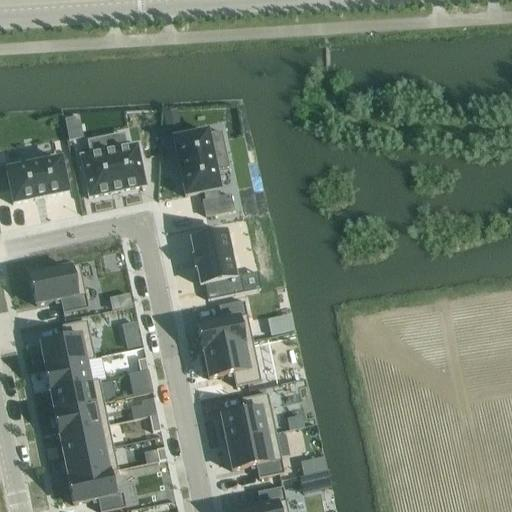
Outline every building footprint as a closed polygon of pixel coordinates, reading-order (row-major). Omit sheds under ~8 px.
[(166,113),(164,114),(168,133),(179,130),(175,113),(175,112),(166,113)] [(68,120),(64,121),(68,142),(82,139),(78,119),(78,118),(68,120)] [(206,133),(172,140),(184,198),(204,194),(205,202),(202,202),(205,218),(231,213),(233,212),(230,197),(217,199),(215,192),(219,191),(215,171),(228,168),(220,133),(207,136),(206,133)] [(81,157),(79,157),(80,159),(88,197),(88,198),(88,200),(90,199),(143,188),(145,188),(145,186),(144,186),(137,147),(137,145),(135,145),(135,146),(108,151),(106,138),(88,142),(91,155),(82,157),(81,157)] [(6,165),(0,166),(0,196),(9,195),(11,205),(66,194),(59,160),(55,161),(7,170),(6,165)] [(225,234),(190,241),(194,258),(192,259),(194,270),(196,270),(199,287),(204,286),(207,301),(244,294),(260,291),(260,290),(244,293),(241,277),(234,278),(225,234)] [(79,266),(29,277),(35,307),(60,302),(62,315),(88,309),(79,266)] [(129,296),(117,298),(120,310),(132,308),(129,296)] [(221,321),(196,326),(202,353),(252,343),(252,342),(243,303),(218,308),(221,321)] [(64,340),(39,345),(44,370),(94,360),(94,359),(86,322),(61,327),(64,340)] [(135,324),(122,327),(127,349),(140,347),(135,324)] [(203,358),(199,359),(202,375),(206,374),(208,380),(232,375),(235,388),(260,383),(252,343),(202,353),(203,358)] [(94,360),(44,370),(49,392),(99,382),(99,381),(105,380),(104,374),(101,359),(94,361),(94,360)] [(145,360),(137,362),(140,373),(147,372),(145,360)] [(147,372),(140,373),(142,385),(150,384),(147,372)] [(99,382),(49,392),(54,415),(103,404),(99,384),(99,382)] [(244,413),(220,418),(225,445),(273,435),(276,435),(270,409),(268,395),(241,400),(244,413)] [(153,401),(146,402),(149,418),(157,416),(153,401)] [(103,404),(54,415),(58,437),(108,427),(103,404)] [(157,416),(149,418),(152,434),(160,432),(157,416)] [(108,427),(58,437),(63,459),(113,449),(108,427)] [(273,435),(225,445),(231,472),(255,467),(258,480),(283,475),(275,436),(276,435),(273,435)] [(113,449),(63,459),(68,482),(117,471),(113,449)] [(163,449),(156,451),(158,463),(166,461),(163,449)] [(117,471),(68,482),(73,506),(97,501),(99,511),(109,511),(125,509),(122,495),(122,494),(117,495),(113,473),(117,472),(117,471)] [(260,507),(235,511),(287,511),(282,489),(257,494),(260,507)]
